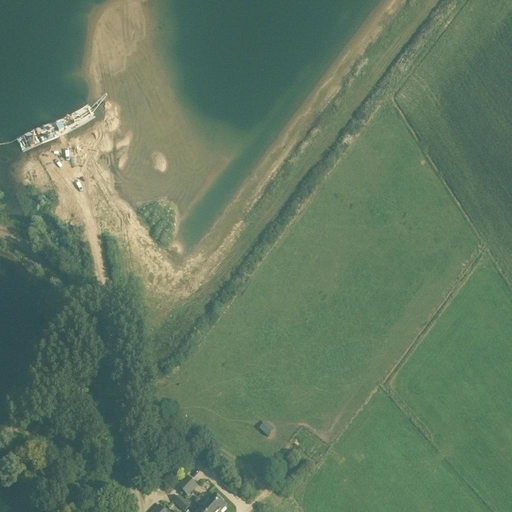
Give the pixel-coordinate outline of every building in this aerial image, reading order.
[(265,439),(275,438),(274,427),(263,428),(265,439)] [(182,482),(193,492),(198,487),(187,477),(182,482)] [(193,492),(182,482),(177,487),(188,498),(193,492)] [(215,495),(206,505),(212,511),(222,511),(227,507),(215,495)] [(189,506),(180,497),(175,502),(184,511),(189,506)]
